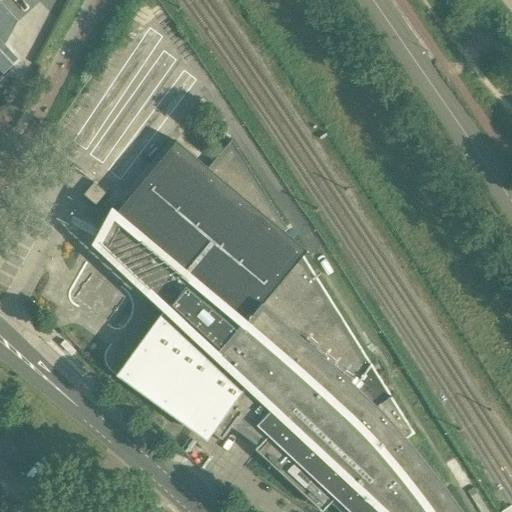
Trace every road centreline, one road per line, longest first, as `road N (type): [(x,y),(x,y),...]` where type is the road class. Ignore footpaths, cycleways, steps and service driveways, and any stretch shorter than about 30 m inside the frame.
road 1 (secondary): [(511,201),(367,0)]
road 2 (residential): [(127,448),(0,339)]
